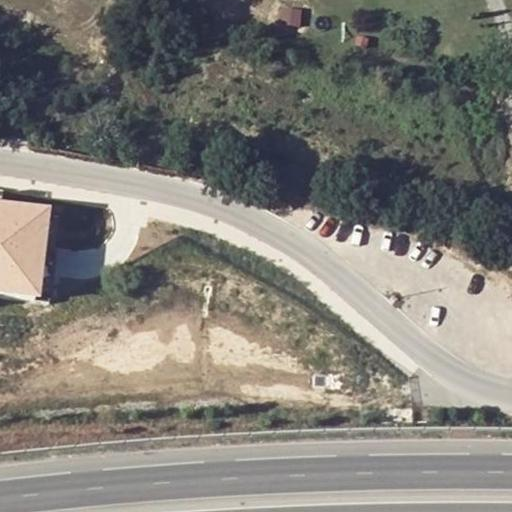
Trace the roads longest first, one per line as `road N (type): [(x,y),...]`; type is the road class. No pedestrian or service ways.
road 1 (unclassified): [(511,394),(450,371),(319,259),(245,216),(177,195),(0,164)]
road 2 (trunk): [(511,474),(461,470),(0,500)]
